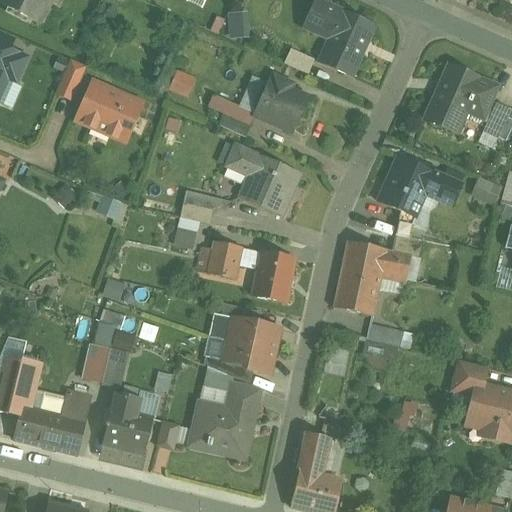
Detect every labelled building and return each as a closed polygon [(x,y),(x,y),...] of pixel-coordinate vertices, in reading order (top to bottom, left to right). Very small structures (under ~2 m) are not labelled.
[(0,0),(0,4),(39,26),(40,25),(37,23),(45,8),(48,9),(53,0),(0,0)] [(375,27),(316,2),(304,28),(331,40),(320,64),(352,78),(375,27)] [(235,39),(255,38),(253,12),(233,14),(235,39)] [(0,93),(7,79),(15,82),(26,59),(19,56),(18,56),(8,51),(12,42),(0,36),(0,93)] [(315,61),(291,51),(285,65),(308,75),(315,61)] [(87,68),(71,61),(65,75),(81,82),(87,68)] [(497,90),(450,68),(426,121),(457,135),(470,105),(487,113),(497,90)] [(182,70),(174,91),(193,99),(201,78),(182,70)] [(294,86),(274,78),(271,83),(270,83),(256,116),(293,132),(308,100),(291,92),(294,86)] [(142,105),(94,85),(77,122),(125,143),(142,105)] [(511,110),(498,104),(487,128),(502,134),(511,110)] [(253,125),(226,113),(220,127),(247,139),(253,125)] [(300,176),(236,148),(228,168),(229,166),(251,176),(251,178),(255,180),(249,192),(245,190),(241,200),(281,218),(291,196),(287,194),(296,176),(299,177),(300,176)] [(461,186),(399,159),(391,176),(392,176),(380,203),(379,203),(379,204),(416,220),(427,195),(448,204),(454,202),(461,186)] [(501,207),(510,188),(485,178),(477,197),(501,207)] [(101,213),(121,220),(127,204),(107,196),(101,213)] [(213,211),(184,205),(181,219),(210,226),(213,211)] [(426,232),(399,224),(396,236),(423,242),(426,232)] [(423,242),(396,236),(392,252),(392,253),(411,257),(411,258),(419,260),(423,242)] [(392,252),(349,243),(335,310),(374,318),(383,275),(407,280),(411,258),(411,257),(392,253),(392,252)] [(242,250),(215,244),(208,276),(236,281),(242,250)] [(295,261),(262,254),(253,298),(286,305),(295,261)] [(111,279),(106,296),(126,301),(131,285),(111,279)] [(281,330),(234,319),(229,343),(275,353),(281,330)] [(406,334),(372,326),(369,340),(402,348),(406,334)] [(113,339),(97,335),(95,347),(93,346),(84,381),(102,385),(110,350),(113,339)] [(275,353),(229,343),(224,362),(248,367),(247,371),(270,377),(275,353)] [(330,374),(350,377),(355,346),(335,343),(330,374)] [(127,354),(110,350),(102,385),(102,386),(119,390),(127,354)] [(30,410),(40,367),(9,359),(0,396),(0,413),(19,418),(21,408),(30,410)] [(487,370),(460,363),(452,392),(475,398),(478,387),(482,388),(487,370)] [(162,373),(160,391),(175,393),(177,375),(162,373)] [(260,393),(233,386),(227,411),(254,417),(260,393)] [(511,395),(482,388),(478,387),(475,398),(468,426),(491,432),(490,439),(509,443),(511,432),(511,395)] [(60,417),(30,410),(21,408),(19,418),(13,442),(42,449),(76,457),(90,401),(66,395),(60,417)] [(140,402),(116,396),(113,411),(112,410),(103,445),(144,456),(153,421),(137,417),(140,402)] [(227,411),(200,405),(190,448),(245,460),(254,417),(227,411)] [(179,427),(163,423),(157,448),(173,452),(179,427)] [(346,430),(324,424),(320,438),(331,441),(331,442),(342,445),(346,430)] [(320,438),(311,436),(292,508),(307,511),(334,511),(342,484),(319,477),(328,441),(331,442),(331,441),(320,438)] [(511,471),(507,470),(502,495),(511,497),(511,471)] [(477,504),(463,501),(463,503),(450,499),(446,511),(489,511),(490,510),(477,506),(477,504)] [(82,511),(48,503),(45,511),(82,511)]
